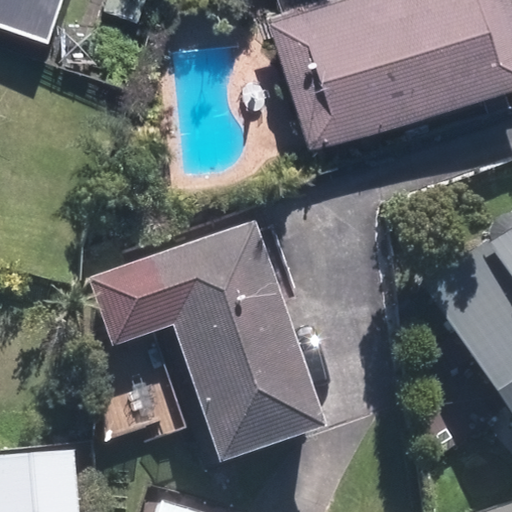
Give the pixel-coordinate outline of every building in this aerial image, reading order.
[(0,0),(0,23),(46,39),(60,0),(0,0)] [(103,0),(101,8),(137,17),(141,0),(103,0)] [(175,0),(177,9),(205,4),(204,0),(175,0)] [(319,0),(253,21),(293,146),(511,76),(511,46),(497,0),(319,0)] [(171,333),(218,470),(326,433),(253,225),(88,283),(112,354),(171,333)] [(511,229),(410,290),(511,458),(511,229)] [(0,461),(0,511),(65,511),(64,459),(0,461)]
